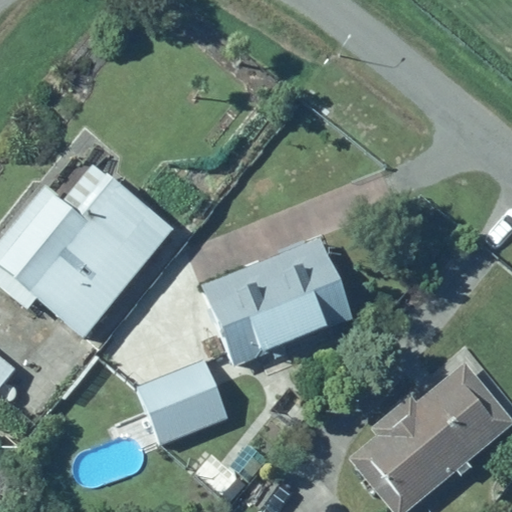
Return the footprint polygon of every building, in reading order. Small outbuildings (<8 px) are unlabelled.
[(0,293),(17,307),(25,297),(76,337),(162,227),(78,162),(50,199),(30,183),(0,222),(0,293)] [(346,317),(312,242),(194,293),(228,369),(346,317)] [(334,454),(383,511),(401,511),(508,422),(474,382),(485,373),(462,346),(334,454)] [(0,362),(0,381),(9,370),(0,362)] [(201,363),(130,385),(149,447),(221,424),(201,363)]
